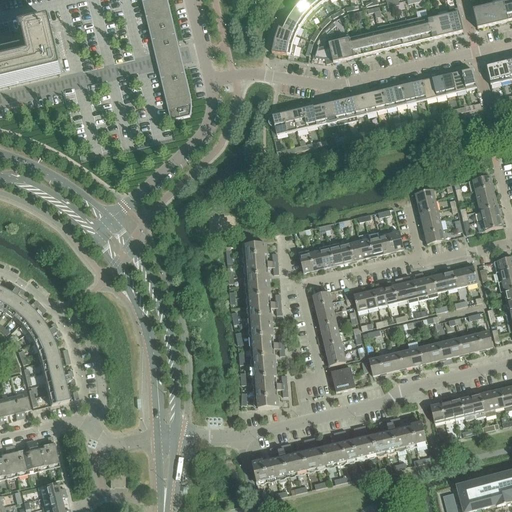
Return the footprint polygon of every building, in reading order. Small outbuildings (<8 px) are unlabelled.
[(167,0),(154,0),(142,3),(153,48),(154,53),(179,47),(167,0)] [(300,0),(299,0),(292,9),(306,20),(310,22),(316,15),(300,0)] [(316,0),(300,0),(316,15),(323,9),(321,6),(316,0)] [(502,0),(498,0),(492,2),(493,7),(498,26),(508,23),(503,4),(502,0)] [(511,2),(503,4),(508,23),(511,22),(511,2)] [(493,7),(483,9),(488,28),(498,26),(493,7)] [(292,9),(285,19),(301,28),(306,20),(292,9)] [(483,9),(473,11),(477,31),(488,28),(483,9)] [(447,12),(453,36),(464,34),(458,10),(447,12)] [(447,12),(437,15),(443,39),(453,36),(447,12)] [(437,15),(427,17),(433,41),(443,39),(437,15)] [(427,17),(418,19),(423,43),(433,41),(427,17)] [(285,19),(279,30),(296,37),(301,28),(285,19)] [(418,19),(408,22),(413,46),(423,43),(418,19)] [(408,22),(398,24),(403,48),(413,46),(408,22)] [(398,24),(388,26),(393,51),(403,48),(398,24)] [(50,25),(0,36),(0,89),(62,75),(61,72),(50,25)] [(388,26),(377,29),(379,34),(383,53),(393,51),(388,26)] [(279,30),(275,42),(293,47),(296,37),(279,30)] [(379,34),(369,36),(374,55),(383,53),(379,34)] [(369,36),(359,38),(364,58),(374,55),(369,36)] [(348,37),(338,39),(344,62),(354,60),(349,41),(348,37)] [(359,38),(349,41),(354,60),(364,58),(359,38)] [(319,47),(315,60),(317,60),(318,61),(321,61),(324,61),(326,61),(327,66),(326,66),(344,62),(338,39),(326,42),(325,44),(325,48),(319,50),(319,48),(319,47)] [(297,48),(293,47),(275,42),(272,55),(295,58),(297,48)] [(179,47),(154,53),(159,73),(184,67),(182,59),(179,47)] [(507,63),(497,65),(501,84),(511,82),(507,63)] [(497,65),(486,68),(491,87),(501,84),(497,65)] [(184,67),(159,73),(171,123),(191,118),(191,117),(191,115),(192,113),(192,110),(192,109),(192,106),(192,104),(191,101),(191,99),(191,97),(190,96),(184,67)] [(472,71),(462,74),(467,92),(477,90),(472,71)] [(462,74),(452,76),(457,95),(467,92),(462,74)] [(452,76),(442,78),(447,97),(457,95),(452,76)] [(442,78),(432,81),(437,99),(447,97),(442,78)] [(432,81),(422,83),(427,102),(437,99),(432,81)] [(422,83),(412,85),(417,104),(427,102),(422,83)] [(412,85),(402,88),(407,107),(417,104),(412,85)] [(402,88),(392,90),(397,109),(407,107),(402,88)] [(392,90),(383,92),(387,111),(397,109),(392,90)] [(383,92),(372,95),(377,114),(387,111),(383,92)] [(372,95),(362,97),(367,116),(377,114),(372,95)] [(362,97),(353,100),(357,118),(367,116),(362,97)] [(358,122),(357,118),(353,100),(343,102),(348,125),(358,122)] [(343,102),(333,104),(337,123),(338,127),(348,125),(343,102)] [(333,104),(323,107),(327,126),(337,123),(333,104)] [(323,107),(313,109),(317,128),(327,126),(323,107)] [(313,109),(303,111),(307,130),(317,128),(313,109)] [(303,111),(293,114),(298,133),(307,130),(303,111)] [(293,114),(283,116),(288,135),(298,133),(293,114)] [(269,123),(269,124),(269,125),(269,126),(270,127),(271,128),(275,130),(272,131),(273,138),(288,135),(283,116),(272,119),(271,119),(270,120),(269,121),(269,122),(269,123)] [(491,179),(469,184),(471,194),(475,193),(493,189),(491,179)] [(493,189),(475,193),(478,203),(495,199),(493,189)] [(433,192),(416,197),(418,207),(436,203),(433,192)] [(495,199),(478,203),(480,213),(498,209),(495,199)] [(436,203),(418,207),(420,217),(438,213),(436,203)] [(498,209),(480,213),(483,223),(500,219),(498,209)] [(438,213),(420,217),(423,227),(440,223),(438,213)] [(500,219),(483,223),(485,234),(503,229),(500,219)] [(440,223),(423,227),(425,237),(443,233),(440,223)] [(443,233),(425,237),(428,247),(445,243),(443,233)] [(384,257),(380,239),(379,234),(369,237),(370,242),(374,259),(384,257)] [(390,237),(394,255),(404,252),(400,234),(390,237)] [(380,239),(384,257),(394,255),(390,237),(380,239)] [(370,242),(360,244),(364,262),(374,259),(370,242)] [(360,244),(350,246),(354,264),(364,262),(360,244)] [(339,245),(329,247),(334,269),(344,266),(340,249),(339,245)] [(267,256),(268,256),(267,246),(246,248),(249,289),(270,287),(269,278),(268,270),(273,270),(274,277),(279,277),(278,256),(272,256),(273,264),(268,264),(267,256)] [(350,246),(340,249),(344,266),(354,264),(350,246)] [(319,250),(320,253),(324,271),(334,269),(329,247),(319,250)] [(310,256),(309,252),(299,254),(304,276),(314,273),(310,256)] [(324,271),(320,253),(310,256),(314,273),(324,271)] [(511,271),(511,260),(494,264),(496,275),(511,271)] [(444,276),(448,292),(457,290),(454,274),(451,275),(450,269),(442,270),(444,276)] [(464,272),(467,288),(478,285),(474,269),(464,272)] [(511,271),(496,275),(498,285),(511,281),(511,271)] [(464,272),(454,274),(457,290),(467,288),(464,272)] [(414,283),(419,304),(429,301),(424,281),(423,275),(415,277),(417,283),(414,283)] [(444,276),(434,279),(438,295),(448,292),(444,276)] [(419,304),(414,283),(411,284),(410,278),(403,280),(404,286),(408,302),(409,306),(419,304)] [(434,279),(424,281),(429,301),(439,299),(438,295),(434,279)] [(403,280),(395,282),(397,287),(394,288),(398,304),(408,302),(404,286),(403,280)] [(511,281),(498,285),(501,295),(505,294),(511,292),(511,281)] [(398,304),(394,288),(392,289),(390,283),(383,285),(388,307),(398,304)] [(1,292),(0,294),(0,311),(3,313),(18,289),(12,285),(10,289),(13,291),(10,296),(1,292)] [(377,292),(374,293),(378,309),(388,307),(383,285),(375,286),(377,292)] [(249,289),(252,330),(273,328),(272,319),(271,311),(276,310),(277,318),(282,318),(281,296),(275,297),(276,304),(271,305),(270,296),(271,296),(270,287),(249,289)] [(24,305),(15,299),(19,295),(22,297),(25,293),(18,289),(3,313),(12,320),(24,305)] [(374,293),(364,295),(368,311),(378,309),(374,293)] [(313,298),(316,308),(332,304),(329,294),(313,298)] [(364,295),(354,298),(358,314),(368,311),(364,295)] [(33,305),(38,310),(41,307),(36,302),(33,305)] [(332,304),(316,308),(318,318),(334,314),(332,304)] [(34,314),(24,305),(12,320),(20,327),(34,314)] [(41,307),(38,310),(43,316),(46,313),(41,307)] [(34,314),(20,327),(27,335),(42,325),(34,314)] [(318,318),(320,328),(336,325),(334,314),(318,318)] [(42,325),(27,335),(33,345),(58,331),(55,324),(50,327),(52,330),(47,333),(42,325)] [(320,328),(323,338),(339,335),(336,325),(320,328)] [(273,328),(252,330),(255,371),(276,369),(276,360),(275,360),(275,352),(279,351),(280,359),(285,358),(284,337),(278,337),(279,345),(274,345),(273,337),(274,337),(273,328)] [(4,330),(1,334),(6,338),(10,334),(4,330)] [(62,337),(58,331),(33,345),(37,354),(54,348),(50,339),(55,336),(57,340),(62,337)] [(489,333),(479,336),(483,352),(493,350),(489,333)] [(339,335),(323,338),(325,348),(341,345),(339,335)] [(479,336),(469,338),(473,354),(483,352),(479,336)] [(9,341),(12,346),(17,343),(12,337),(9,341)] [(469,338),(459,341),(463,357),(473,354),(469,338)] [(459,341),(449,343),(453,359),(463,357),(459,341)] [(17,343),(12,346),(16,351),(21,349),(17,343)] [(449,343),(439,345),(443,362),(453,359),(449,343)] [(325,348),(328,359),(344,355),(341,345),(325,348)] [(439,345),(429,348),(433,364),(443,362),(439,345)] [(58,361),(54,348),(37,354),(40,365),(58,361)] [(429,348),(419,350),(423,366),(433,364),(429,348)] [(419,350),(409,353),(413,369),(423,366),(419,350)] [(409,353),(399,355),(403,371),(413,369),(409,353)] [(344,355),(328,359),(330,369),(346,365),(344,355)] [(399,355),(389,357),(393,373),(403,371),(399,355)] [(389,357),(379,360),(383,376),(393,373),(389,357)] [(379,360),(369,362),(373,378),(383,376),(379,360)] [(58,361),(40,365),(43,376),(61,371),(58,361)] [(276,369),(255,371),(258,412),(279,410),(279,400),(278,400),(278,392),(283,392),(283,399),(289,399),(287,378),(282,378),(282,386),(277,386),(277,378),(276,369)] [(351,370),(331,374),(334,385),(353,380),(351,370)] [(63,379),(61,371),(43,376),(46,386),(74,380),(72,372),(67,373),(68,378),(63,379)] [(74,380),(46,386),(48,397),(66,393),(64,385),(70,384),(71,388),(75,387),(74,380)] [(353,380),(334,385),(336,395),(356,390),(353,380)] [(511,395),(510,389),(501,392),(505,410),(506,414),(511,412),(511,395)] [(501,392),(491,394),(495,412),(505,410),(501,392)] [(25,420),(24,414),(30,413),(26,393),(23,394),(24,396),(15,398),(20,421),(25,420)] [(69,403),(66,393),(48,397),(51,408),(69,403)] [(496,416),(495,412),(491,394),(481,397),(486,419),(496,416)] [(481,397),(471,399),(476,420),(476,421),(486,419),(481,397)] [(0,425),(4,425),(2,419),(9,418),(4,398),(2,399),(3,401),(0,401),(0,425)] [(6,398),(4,398),(9,418),(15,416),(16,422),(20,421),(15,398),(7,400),(6,398)] [(471,399),(461,401),(465,419),(466,422),(476,420),(471,399)] [(461,401),(451,404),(455,421),(465,419),(461,401)] [(451,404),(441,406),(445,424),(455,421),(451,404)] [(441,406),(430,408),(435,426),(445,424),(441,406)] [(262,463),(252,465),(257,485),(427,445),(422,425),(412,427),(395,431),(394,428),(394,427),(401,425),(400,420),(379,425),(380,430),(388,428),(389,433),(286,457),(285,453),(292,451),(291,446),(270,451),(271,456),(278,454),(280,459),(262,463)] [(35,442),(31,443),(38,474),(49,471),(43,448),(37,449),(35,442)] [(28,451),(22,453),(27,476),(38,474),(31,443),(26,444),(28,451)] [(54,445),(43,448),(49,471),(59,469),(54,445)] [(22,453),(11,455),(17,479),(27,476),(22,453)] [(11,455),(1,458),(6,481),(17,479),(11,455)] [(110,489),(125,489),(125,482),(125,475),(110,475),(110,489)] [(511,476),(460,490),(466,511),(479,511),(511,503),(511,501),(511,500),(511,499),(511,476)] [(57,485),(38,490),(39,492),(41,492),(43,500),(66,495),(65,490),(59,492),(57,485)] [(43,500),(45,509),(43,509),(43,511),(62,507),(61,501),(67,499),(66,495),(43,500)]
